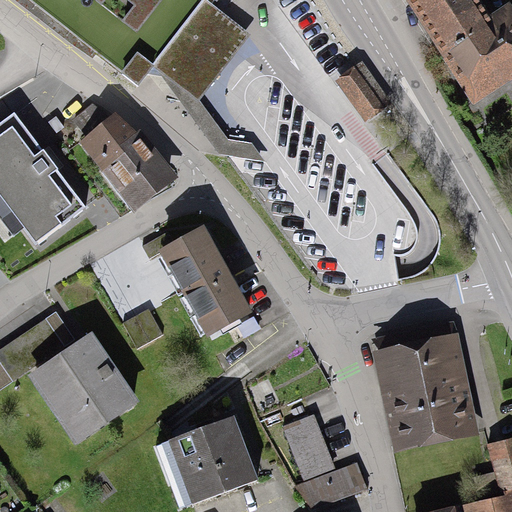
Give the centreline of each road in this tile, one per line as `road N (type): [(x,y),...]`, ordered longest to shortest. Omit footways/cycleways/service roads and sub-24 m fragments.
road 1 (secondary): [(360,0),(511,278)]
road 2 (residential): [(212,183),(122,93),(6,0)]
road 3 (residential): [(0,305),(212,183)]
road 4 (residential): [(325,323),(374,456),(385,511)]
road 5 (residential): [(511,280),(379,304),(325,323)]
road 6 (residential): [(212,183),(325,323)]
